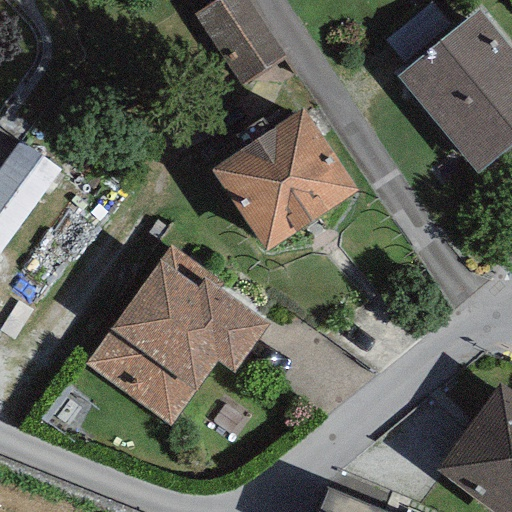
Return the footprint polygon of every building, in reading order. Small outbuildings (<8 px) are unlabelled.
[(283,54),(246,0),(210,0),(192,13),(240,83),(283,54)] [(511,46),(478,4),(394,72),(474,170),(511,139),(511,46)] [(358,184),(304,103),(212,165),(266,246),(358,184)] [(0,245),(58,166),(18,138),(0,163),(0,245)] [(197,282),(160,256),(86,361),(170,421),(216,356),(232,368),(267,318),(203,273),(197,282)] [(511,511),(511,387),(499,379),(435,465),(499,511),(511,511)] [(401,511),(326,481),(313,511),(401,511)]
